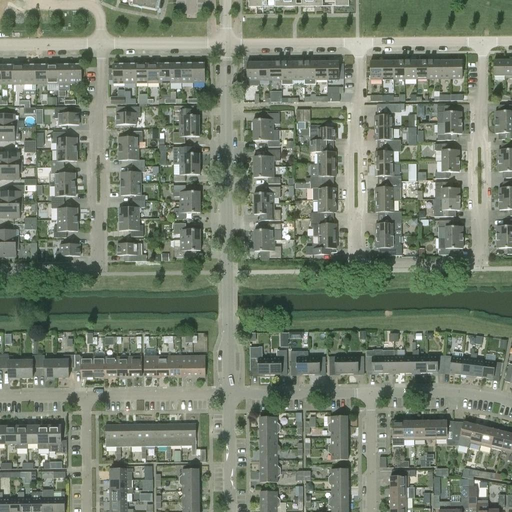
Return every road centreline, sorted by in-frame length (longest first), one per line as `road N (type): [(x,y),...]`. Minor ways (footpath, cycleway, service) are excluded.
road 1 (residential): [(225,45),(225,269)]
road 2 (residential): [(479,207),(479,253),(471,260),(360,264),(357,212)]
road 3 (residential): [(0,270),(98,269),(98,213)]
road 4 (residential): [(86,395),(229,394)]
road 5 (residential): [(229,394),(371,394)]
road 6 (residential): [(371,394),(470,394),(511,404)]
road 7 (residential): [(357,44),(225,45)]
road 8 (residential): [(99,44),(225,45)]
road 9 (residential): [(229,394),(225,269)]
road 10 (residential): [(479,46),(357,44)]
